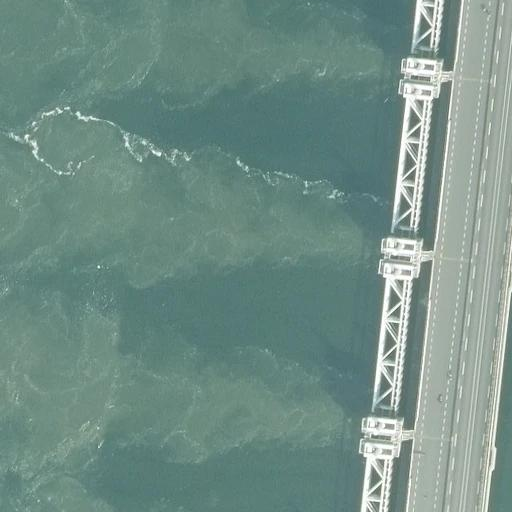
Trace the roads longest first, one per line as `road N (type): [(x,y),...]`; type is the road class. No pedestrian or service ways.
road 1 (unclassified): [(423,511),(479,0)]
road 2 (primary): [(460,511),(511,36)]
